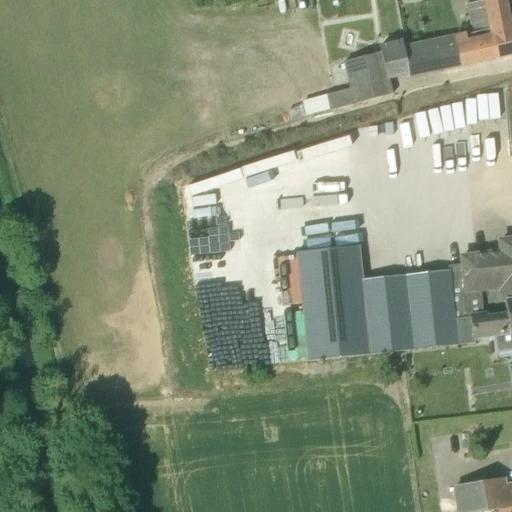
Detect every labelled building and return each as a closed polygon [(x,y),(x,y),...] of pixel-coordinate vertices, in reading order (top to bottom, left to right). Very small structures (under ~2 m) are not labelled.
[(491,29),(493,35),(498,59),(511,55),(511,32),(510,33),(503,0),(487,0),(488,1),(466,5),(472,33),(491,29)] [(498,59),(493,35),(465,41),(464,35),(454,37),(460,68),(498,59)] [(409,78),(460,68),(454,37),(404,47),(402,39),(379,44),(381,53),(343,63),(350,89),(326,95),(330,111),(373,100),(392,95),(389,80),(408,76),(409,78)] [(474,344),(474,339),(511,333),(511,240),(500,242),(501,254),(462,258),(462,265),(448,267),(448,272),(362,281),(358,247),(296,253),(308,362),(474,344)] [(456,511),(511,511),(511,485),(505,487),(504,479),(452,487),(456,511)]
